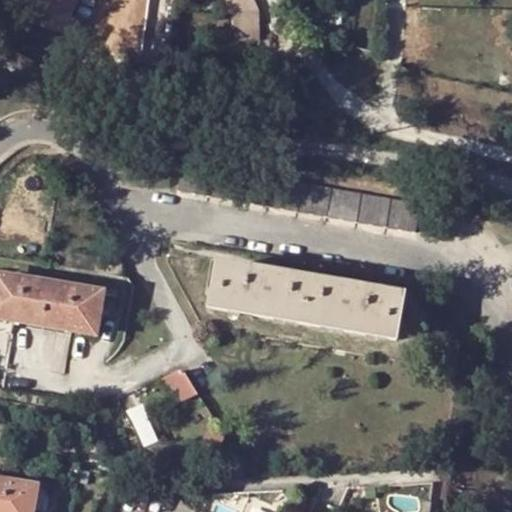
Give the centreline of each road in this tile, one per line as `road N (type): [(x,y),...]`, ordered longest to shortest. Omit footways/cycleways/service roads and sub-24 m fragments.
road 1 (residential): [(511,187),(124,106),(0,61)]
road 2 (residential): [(115,206),(450,259),(477,274),(495,300),(511,374)]
road 3 (residential): [(115,206),(182,344),(170,358),(108,383),(44,384)]
road 4 (residential): [(0,141),(33,128),(56,132),(95,167),(115,206)]
